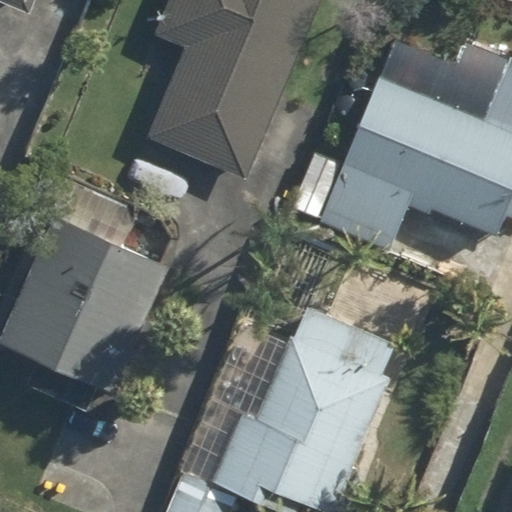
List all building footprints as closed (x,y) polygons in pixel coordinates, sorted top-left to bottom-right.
[(195,39),(158,130),(262,171),(329,0),(176,0),(166,27),(195,39)] [(466,52),(405,28),(330,218),(402,246),(422,195),(511,230),(511,45),(475,31),(466,52)] [(188,251),(72,200),(14,334),(50,350),(39,375),(101,402),(112,377),(129,384),(188,251)] [(408,336),(316,300),(273,408),(255,401),(226,473),(310,506),(316,490),(351,504),(405,368),(396,364),(408,336)] [(237,511),(247,489),(190,467),(171,511),(237,511)]
